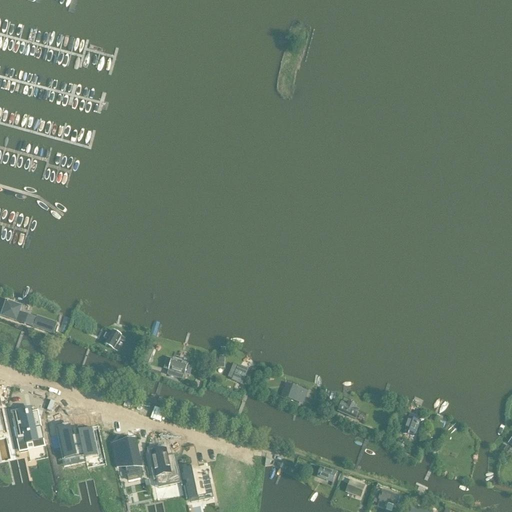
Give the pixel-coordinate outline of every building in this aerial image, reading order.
[(8,314),(7,319),(53,335),(54,332),(56,333),(58,328),(56,327),(57,324),(37,317),(37,319),(20,313),(22,307),(6,302),(3,312),(8,314)] [(106,334),(104,338),(107,340),(104,345),(114,351),(122,336),(113,331),(110,336),(106,334)] [(147,347),(141,362),(148,365),(154,350),(147,347)] [(167,360),(164,370),(169,371),(167,376),(183,381),(185,376),(190,377),(193,368),(188,366),(188,365),(172,360),(171,362),(167,360)] [(233,366),(228,378),(234,381),(241,384),(247,371),(239,368),(233,366)] [(300,402),(304,393),(288,387),(285,396),(300,402)] [(126,399),(124,406),(129,408),(132,401),(126,399)] [(342,404),(338,413),(355,420),(358,411),(355,410),(355,408),(348,405),(347,407),(342,404)] [(24,410),(11,413),(18,441),(26,440),(26,444),(37,442),(44,441),(38,412),(28,414),(28,413),(27,413),(26,410),(24,410)] [(407,419),(402,435),(407,436),(409,432),(415,435),(419,423),(407,419)] [(58,437),(51,439),(54,451),(61,449),(63,459),(80,455),(76,435),(71,436),(70,428),(57,431),(58,437)] [(80,434),(76,435),(80,455),(84,454),(85,457),(98,454),(92,428),(79,431),(80,434)] [(127,451),(116,454),(119,468),(126,467),(130,484),(144,482),(141,470),(143,469),(139,449),(138,449),(138,448),(127,450),(127,451)] [(163,452),(147,456),(156,491),(174,486),(174,483),(179,482),(172,456),(165,458),(163,452)] [(331,473),(321,469),(318,477),(333,483),(336,473),(331,472),(331,473)] [(195,475),(186,477),(189,491),(186,492),(189,503),(192,502),(192,503),(200,501),(200,499),(214,495),(213,487),(211,487),(210,481),(203,482),(201,476),(197,477),(196,474),(195,474),(195,475)] [(350,482),(347,491),(353,493),(352,495),(360,498),(364,487),(350,482)] [(375,493),(371,503),(374,504),(375,500),(379,502),(377,508),(384,510),(387,502),(395,504),(397,498),(392,496),(392,495),(383,492),(383,493),(378,491),(378,494),(375,493)]
